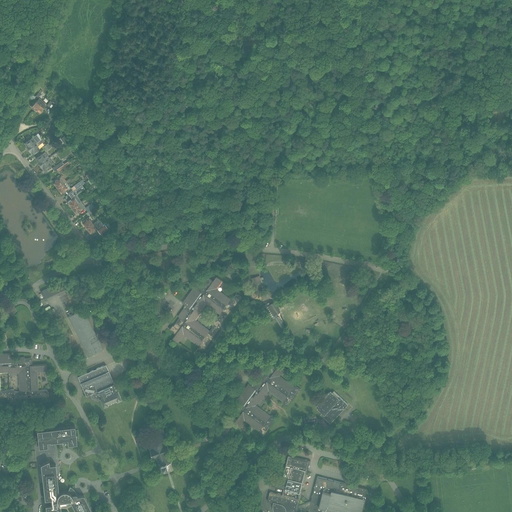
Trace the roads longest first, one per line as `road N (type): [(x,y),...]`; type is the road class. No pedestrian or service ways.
road 1 (track): [(384,271),(396,242),(396,150),(511,20)]
road 2 (unclassified): [(384,271),(247,247),(168,245),(92,259)]
road 3 (unclassified): [(129,511),(65,390),(66,375)]
road 4 (unclassified): [(10,143),(55,0)]
road 5 (unclassified): [(250,465),(290,438),(384,473)]
road 6 (unclassified): [(179,372),(239,356),(323,361)]
road 7 (unclassified): [(92,259),(10,143)]
